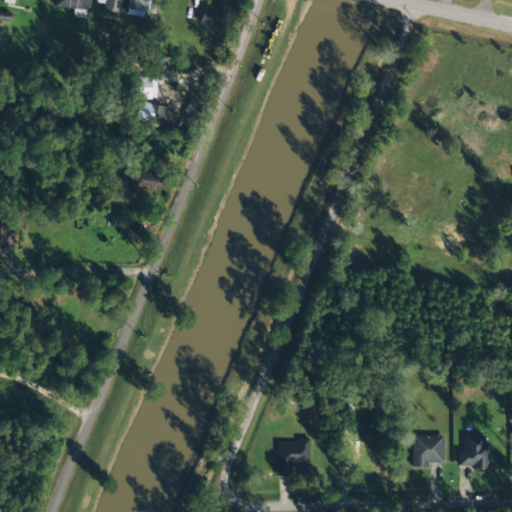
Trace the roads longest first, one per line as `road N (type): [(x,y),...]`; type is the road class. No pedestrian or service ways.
road 1 (residential): [(511,502),(249,505),(231,499),(224,484),(415,7)]
road 2 (residential): [(54,511),(255,0)]
road 3 (residential): [(151,271),(0,277)]
road 4 (tertiary): [(511,27),(380,0)]
